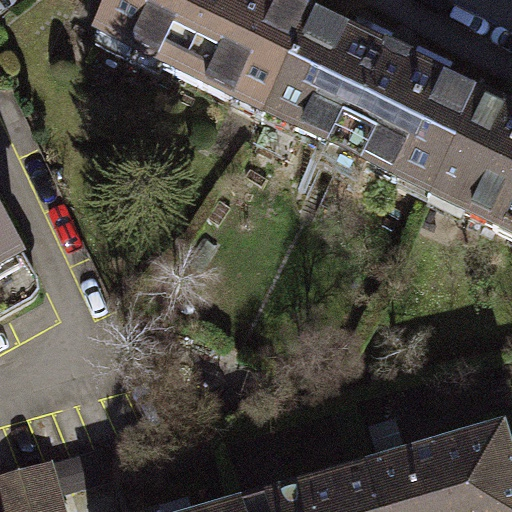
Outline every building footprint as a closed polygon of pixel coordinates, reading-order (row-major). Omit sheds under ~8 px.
[(269,114),(315,20),(274,0),(115,0),(97,37),(236,106),(239,99),(269,114)] [(435,195),(481,102),(315,20),(269,114),(298,128),(295,134),(402,187),(406,180),(435,195)] [(511,241),(511,116),(481,102),(435,195),(465,209),(461,216),(511,241)] [(0,318),(33,299),(37,293),(37,285),(0,223),(0,318)] [(511,511),(511,460),(504,433),(372,471),(383,511),(511,511)] [(106,454),(69,465),(77,491),(113,480),(106,454)] [(62,511),(49,467),(20,475),(31,511),(62,511)] [(383,511),(372,471),(237,510),(237,511),(383,511)] [(31,511),(20,475),(0,481),(0,511),(31,511)]
